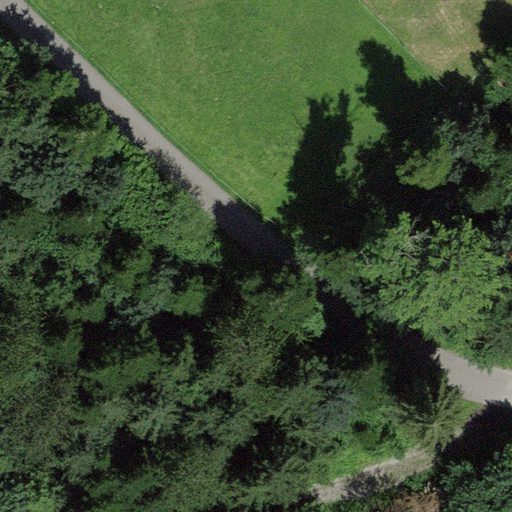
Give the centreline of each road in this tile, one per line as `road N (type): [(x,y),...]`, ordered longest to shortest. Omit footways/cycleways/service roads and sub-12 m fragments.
road 1 (unclassified): [(511,395),(351,329),(210,211),(12,0)]
road 2 (track): [(511,395),(270,511)]
